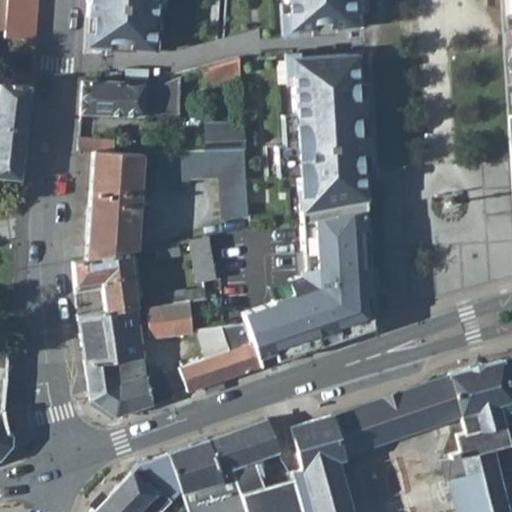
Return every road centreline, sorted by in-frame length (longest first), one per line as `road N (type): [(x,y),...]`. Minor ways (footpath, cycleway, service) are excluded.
road 1 (tertiary): [(65,461),(511,313)]
road 2 (tertiary): [(59,0),(40,266),(65,461)]
